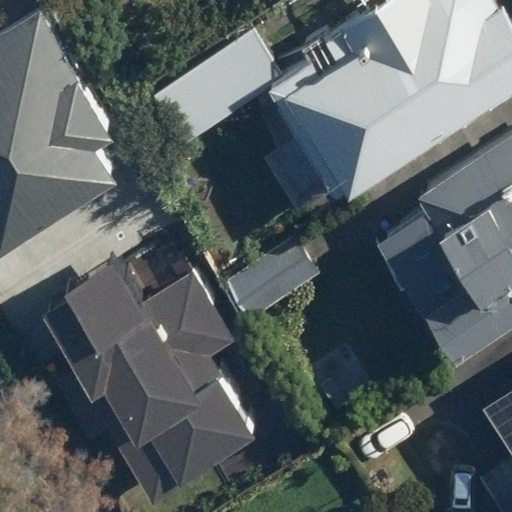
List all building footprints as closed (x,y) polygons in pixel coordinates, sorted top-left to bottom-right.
[(0,234),(116,162),(91,122),(109,111),(39,0),(37,0),(0,23),(0,234)] [(337,174),(346,187),(511,77),(511,14),(502,0),(359,0),(279,53),(255,18),(151,87),(183,135),(262,82),(293,129),(262,150),(296,201),(337,174)] [(367,232),(446,353),(511,309),(511,122),(413,187),(420,197),(367,232)] [(223,273),(251,312),(322,261),(294,222),(223,273)] [(379,383),(347,338),(298,372),(329,418),(379,383)] [(511,511),(511,369),(505,374),(511,385),(511,393),(498,403),(511,424),(511,448),(475,472),(501,511),(511,511)]
